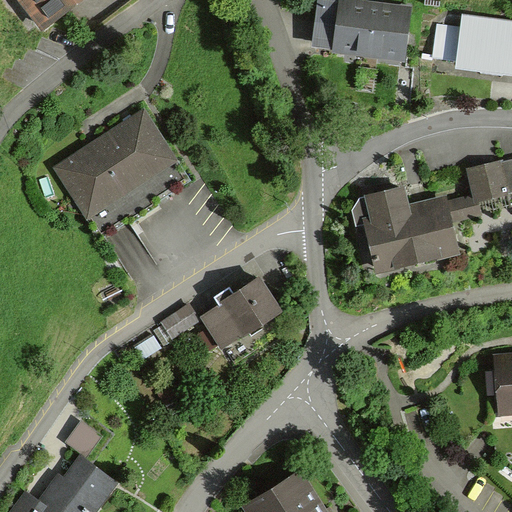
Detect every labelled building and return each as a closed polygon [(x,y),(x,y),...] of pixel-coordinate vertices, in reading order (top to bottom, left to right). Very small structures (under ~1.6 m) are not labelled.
[(19,0),(41,28),(76,0),(19,0)] [(399,57),(405,12),(319,1),(315,40),(335,43),(334,50),(399,57)] [(511,25),(461,19),(459,30),(434,27),(433,39),(458,42),(455,64),(478,67),(478,74),(500,77),(501,69),(511,70),(511,25)] [(181,180),(140,116),(57,170),(99,233),(123,218),(128,225),(157,206),(152,199),(181,180)] [(511,192),(511,159),(467,171),(474,202),(511,192)] [(455,249),(445,205),(405,215),(398,189),(366,196),(367,197),(357,200),(350,211),(354,226),(363,224),(373,268),(455,249)] [(277,312),(256,279),(231,295),(227,288),(212,298),(217,305),(216,305),(216,306),(201,316),(221,347),(241,334),(242,335),(277,312)] [(170,338),(196,321),(186,306),(160,323),(170,338)] [(511,359),(499,360),(503,410),(511,409),(511,359)] [(37,503),(23,493),(9,511),(30,511),(33,509),(37,511),(91,511),(113,483),(78,457),(56,486),(51,483),(37,503)] [(320,511),(296,474),(245,506),(248,511),(320,511)]
